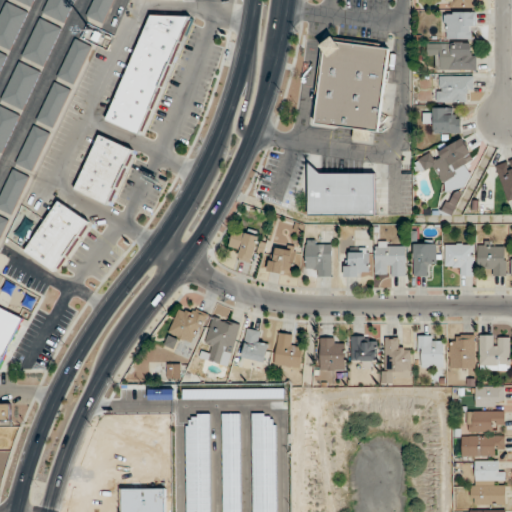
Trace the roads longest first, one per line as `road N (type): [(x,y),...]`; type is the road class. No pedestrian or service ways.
road 1 (secondary): [(253,0),(238,76),(209,154),(79,349),(51,401),(14,511)]
road 2 (secondary): [(48,511),(111,363),(229,188),(263,106),(286,0)]
road 3 (residential): [(156,244),(203,274),(274,301),(511,304)]
